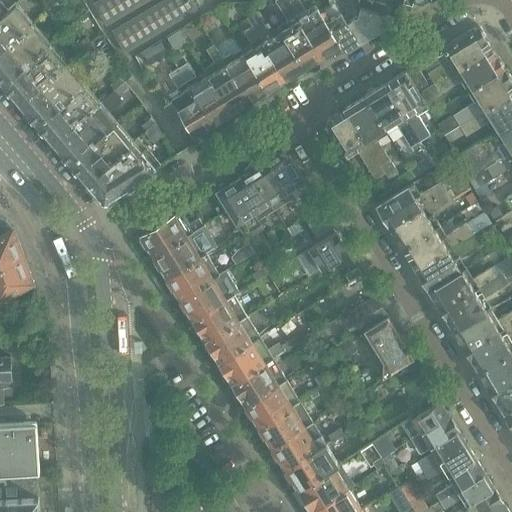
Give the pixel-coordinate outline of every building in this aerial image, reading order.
[(100,0),(94,4),(107,25),(149,0),(100,0)] [(182,0),(164,0),(112,32),(125,53),(197,9),(191,0),(188,0),(184,2),(182,0)] [(277,0),(276,1),(291,25),(281,31),(304,68),(322,57),(287,0),(277,0)] [(340,46),(326,22),(326,23),(317,9),(308,15),(299,0),(287,0),(322,57),(340,46)] [(326,22),(340,46),(342,49),(348,51),(360,43),(348,23),(339,9),(334,1),(331,0),(323,0),(327,6),(334,18),(326,22)] [(405,0),(401,18),(411,11),(414,0),(405,0)] [(414,0),(411,11),(429,0),(414,0)] [(373,1),(370,11),(379,13),(384,15),(387,5),(373,1)] [(57,2),(48,10),(53,16),(62,8),(57,2)] [(0,51),(30,26),(13,6),(8,10),(0,16),(0,51)] [(348,23),(360,43),(387,27),(379,13),(370,11),(361,8),(358,17),(348,23)] [(212,22),(207,13),(198,18),(204,27),(212,22)] [(304,68),(281,31),(272,37),(262,21),(261,21),(256,13),(248,18),(286,79),(304,68)] [(242,22),(246,30),(244,31),(254,48),(245,53),(268,90),(286,79),(248,18),(242,22)] [(439,66),(427,73),(434,83),(492,47),(489,42),(478,25),(432,54),(439,66)] [(0,77),(4,82),(47,45),(30,26),(0,51),(0,77)] [(180,30),(168,38),(175,50),(188,42),(180,30)] [(86,36),(77,44),(81,50),(91,42),(86,36)] [(86,55),(95,47),(91,42),(81,50),(86,55)] [(161,43),(143,53),(150,65),(168,55),(161,43)] [(14,91),(21,99),(20,100),(21,101),(63,65),(47,45),(4,82),(13,92),(14,91)] [(492,47),(434,83),(440,94),(466,78),(472,88),(505,68),(492,47)] [(245,53),(226,64),(249,102),(268,90),(245,53)] [(181,59),(175,62),(213,124),(231,113),(208,75),(199,81),(189,65),(186,66),(181,59)] [(169,66),(173,74),(171,76),(181,92),(171,98),(173,102),(187,124),(194,135),(213,124),(175,62),(169,66)] [(226,64),(208,75),(231,113),(249,102),(226,64)] [(429,85),(417,65),(416,64),(406,70),(406,71),(419,91),(429,85)] [(31,110),(29,111),(37,121),(80,85),(63,65),(21,101),(22,103),(23,101),(31,110)] [(472,88),(479,99),(453,115),(460,125),(511,92),(511,79),(505,68),(472,88)] [(416,110),(426,103),(419,91),(406,71),(385,83),(421,141),(431,135),(416,110)] [(120,76),(111,84),(115,89),(124,81),(120,76)] [(124,81),(115,89),(120,94),(129,87),(124,81)] [(385,83),(365,95),(385,129),(396,122),(411,147),(421,141),(385,83)] [(55,139),(53,140),(54,141),(97,105),(80,85),(37,121),(46,132),(48,130),(55,139)] [(511,92),(460,125),(466,136),(492,120),(499,131),(511,122),(511,92)] [(375,135),(385,129),(365,95),(344,108),(381,166),(391,160),(375,135)] [(173,102),(164,107),(178,130),(187,124),(173,102)] [(64,149),(62,150),(71,161),(114,124),(97,105),(54,141),(55,142),(57,141),(64,149)] [(381,166),(344,108),(328,119),(328,118),(326,125),(327,126),(344,154),(356,146),(376,179),(385,173),(381,166)] [(152,117),(142,125),(146,130),(155,123),(152,117)] [(511,122),(499,131),(457,156),(470,177),(476,174),(511,151),(511,122)] [(88,178),(87,179),(88,181),(130,144),(114,124),(71,161),(80,171),(81,170),(88,178)] [(97,189),(96,190),(102,197),(108,198),(161,165),(160,165),(159,161),(149,151),(147,148),(146,147),(139,154),(130,144),(88,181),(89,181),(90,180),(97,189)] [(268,159),(301,211),(303,210),(297,201),(301,199),(298,194),(309,187),(288,153),(287,153),(281,152),(281,151),(268,159)] [(511,151),(476,174),(483,185),(511,166),(511,151)] [(410,168),(410,169),(415,177),(435,164),(430,156),(410,168)] [(253,165),(249,167),(275,208),(285,202),(288,207),(292,205),(297,213),(301,211),(268,159),(257,166),(256,166),(253,165)] [(245,174),(234,180),(262,224),(267,220),(264,215),(275,208),(249,167),(245,170),(244,173),(245,174)] [(395,189),(415,177),(410,169),(390,181),(395,189)] [(218,190),(217,191),(240,230),(245,238),(264,227),(262,224),(234,180),(226,185),(222,184),(219,186),(218,190)] [(409,186),(376,205),(390,227),(447,191),(441,181),(416,197),(409,186)] [(447,191),(390,227),(403,248),(435,228),(428,218),(454,202),(447,191)] [(471,206),(478,202),(472,192),(465,196),(471,206)] [(495,221),(496,220),(503,215),(497,205),(489,211),(495,221)] [(142,236),(142,240),(145,246),(148,247),(154,256),(193,232),(180,210),(140,234),(142,236)] [(435,228),(403,248),(416,269),(474,234),(491,223),(484,213),(442,239),(435,228)] [(0,236),(13,229),(6,221),(0,217),(0,236)] [(462,271),(455,260),(497,234),(491,223),(474,234),(416,269),(429,290),(462,271)] [(154,256),(155,258),(155,262),(158,267),(162,268),(167,277),(206,253),(217,246),(204,225),(193,232),(154,256)] [(0,236),(0,270),(23,256),(13,229),(0,236)] [(311,241),(305,231),(294,237),(297,242),(301,248),(311,241)] [(336,231),(296,256),(309,278),(349,253),(336,231)] [(235,264),(255,252),(249,242),(238,249),(231,257),(235,264)] [(279,252),(284,258),(301,248),(297,242),(286,249),(285,248),(279,252)] [(206,253),(167,277),(168,279),(168,283),(171,288),(174,289),(180,299),(219,274),(206,253)] [(23,256),(0,270),(0,302),(33,283),(23,256)] [(257,280),(268,274),(264,267),(253,274),(257,280)] [(268,273),(273,281),(284,275),(279,267),(268,273)] [(349,282),(361,274),(357,267),(345,275),(349,282)] [(462,271),(429,290),(442,311),(499,276),(493,267),(469,281),(463,270),(462,271)] [(181,300),(181,304),(184,309),(188,311),(193,320),(234,294),(232,295),(219,274),(180,299),(181,300)] [(499,276),(442,311),(454,331),(488,311),(481,300),(505,286),(499,276)] [(234,294),(193,320),(195,322),(193,323),(193,326),(196,331),(199,332),(200,332),(206,341),(247,316),(234,294)] [(375,296),(354,309),(367,329),(388,316),(375,296)] [(488,311),(454,331),(467,351),(511,323),(511,311),(495,322),(488,311)] [(247,316),(206,341),(208,343),(206,344),(206,347),(209,352),(212,354),(213,353),(219,363),(260,337),(247,316)] [(414,359),(410,352),(410,351),(408,347),(407,347),(388,316),(364,331),(384,363),(383,377),(383,378),(414,359)] [(511,352),(511,350),(506,341),(511,337),(511,323),(467,351),(480,372),(511,352)] [(220,365),(220,368),(223,374),(226,375),(227,374),(233,384),(274,358),(260,337),(219,363),(221,365),(220,365)] [(511,352),(480,372),(492,392),(511,379),(511,352)] [(11,356),(0,356),(0,402),(4,402),(3,387),(8,386),(8,379),(12,378),(11,356)] [(233,387),(233,390),(236,395),(239,396),(240,395),(246,405),(287,379),(274,358),(233,384),(234,386),(233,387)] [(334,380),(327,368),(320,372),(322,374),(315,379),(321,388),(334,380)] [(421,369),(400,382),(407,393),(428,380),(421,369)] [(246,405),(247,406),(247,410),(250,415),(253,417),(259,426),(300,401),(287,379),(246,405)] [(511,379),(492,392),(505,412),(511,407),(511,379)] [(428,380),(407,393),(420,413),(441,401),(428,380)] [(260,428),(260,431),(263,437),(266,438),(272,447),(313,422),(300,401),(259,426),(260,428)] [(418,426),(407,433),(411,439),(450,415),(441,401),(420,413),(413,418),(418,426)] [(450,415),(411,439),(420,454),(431,447),(459,430),(450,415)] [(0,511),(40,511),(39,494),(38,494),(34,421),(0,422),(0,511)] [(272,447),(273,449),(273,453),(276,458),(280,459),(285,468),(326,443),(313,422),(272,447)] [(434,452),(418,462),(424,471),(429,468),(468,444),(459,430),(431,447),(434,452)] [(373,443),(382,457),(382,458),(390,453),(396,449),(387,435),(373,443)] [(286,470),(286,474),(289,479),(293,480),(298,490),(332,469),(339,464),(326,443),(285,468),(286,470)] [(468,444),(429,468),(424,471),(429,479),(444,469),(449,476),(477,459),(468,444)] [(399,467),(390,453),(382,458),(386,464),(391,472),(399,467)] [(386,464),(382,458),(382,457),(373,462),(378,469),(386,464)] [(449,476),(453,484),(436,495),(440,502),(486,473),(477,459),(449,476)] [(400,466),(399,467),(391,472),(394,477),(403,471),(400,466)] [(332,469),(298,490),(300,492),(300,495),(302,499),(305,501),(311,511),(345,490),(349,488),(344,479),(340,481),(332,469)] [(486,473),(440,502),(444,509),(462,498),(466,505),(494,488),(486,473)] [(419,495),(410,480),(400,486),(409,501),(419,495)] [(400,486),(389,493),(400,511),(404,511),(413,507),(409,501),(400,486)] [(466,505),(456,511),(487,511),(503,502),(494,488),(466,505)] [(345,490),(311,511),(312,511),(357,511),(359,511),(362,509),(357,501),(353,503),(345,490)] [(420,494),(419,495),(409,501),(413,507),(415,511),(423,511),(424,511),(429,508),(420,494)] [(487,511),(510,511),(503,502),(487,511)]
